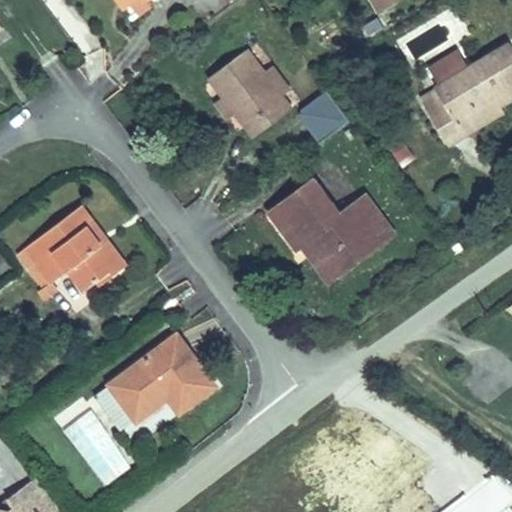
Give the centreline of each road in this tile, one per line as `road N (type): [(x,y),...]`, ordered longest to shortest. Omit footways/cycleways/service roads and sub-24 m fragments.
road 1 (residential): [(306,398),(122,145),(95,126),(63,118),(37,121),(0,141)]
road 2 (residential): [(306,398),(511,255)]
road 3 (residential): [(160,511),(306,398)]
